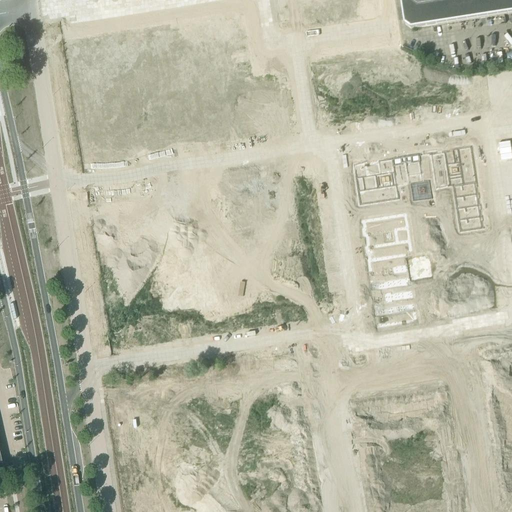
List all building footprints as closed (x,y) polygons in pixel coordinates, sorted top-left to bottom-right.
[(511,0),(400,0),(405,25),(411,30),(511,14),(511,0)] [(244,12),(53,41),(72,168),(127,160),(127,157),(158,152),(158,149),(178,147),(190,145),(189,136),(210,133),(212,147),(263,139),(263,136),(270,135),(270,138),(299,133),(289,70),(260,75),(254,76),(244,12)] [(470,147),(353,165),(359,206),(399,199),(397,186),(434,180),(435,189),(452,187),(459,232),(483,229),(470,147)] [(112,301),(94,304),(102,353),(282,325),(280,313),(289,312),(290,321),(291,322),(292,323),(293,323),(294,323),(335,317),(312,172),(263,179),(264,185),(259,186),(259,185),(253,186),(253,181),(94,205),(108,291),(110,291),(112,301)] [(405,214),(362,221),(378,326),(415,321),(407,267),(409,267),(408,255),(411,255),(405,214)] [(230,374),(107,393),(126,511),(125,511),(299,511),(300,511),(321,508),(317,481),(321,481),(302,362),(245,371),(248,390),(240,391),(242,401),(234,403),(230,374)]
